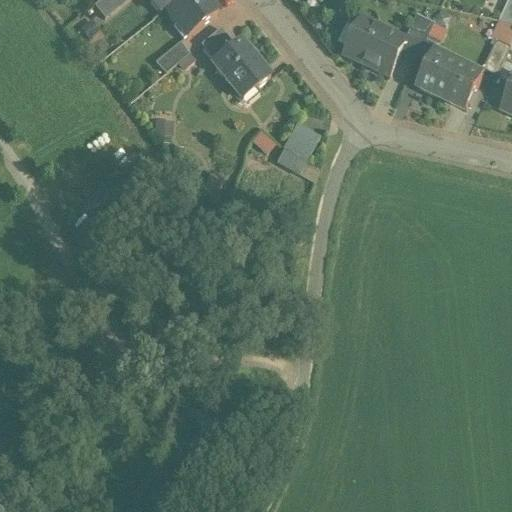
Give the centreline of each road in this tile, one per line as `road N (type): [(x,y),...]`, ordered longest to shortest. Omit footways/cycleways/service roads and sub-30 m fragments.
road 1 (residential): [(360,142),(333,192),(297,407),(261,511)]
road 2 (residential): [(262,0),(345,106),(360,142)]
road 3 (residential): [(511,169),(386,140),(360,142)]
